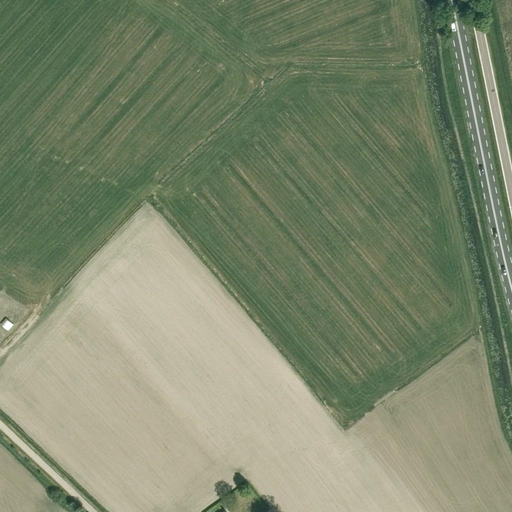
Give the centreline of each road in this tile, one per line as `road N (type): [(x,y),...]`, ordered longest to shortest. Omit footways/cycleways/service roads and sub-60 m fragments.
road 1 (primary): [(511,293),(449,0)]
road 2 (unclassified): [(511,205),(470,0)]
road 3 (unclassified): [(91,511),(0,425)]
